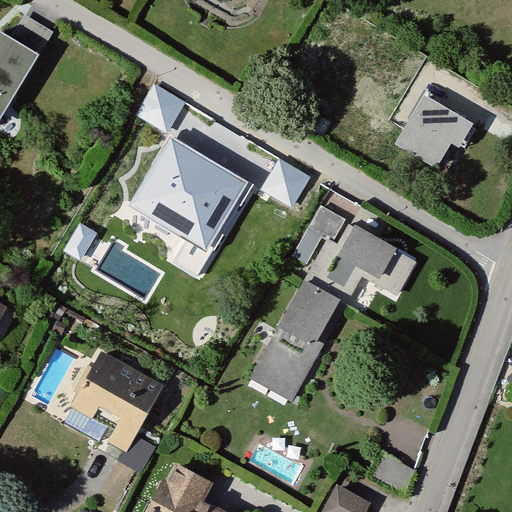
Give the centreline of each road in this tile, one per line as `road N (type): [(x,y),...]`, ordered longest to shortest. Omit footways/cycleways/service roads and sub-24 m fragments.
road 1 (residential): [(511,270),(51,0)]
road 2 (residential): [(425,511),(511,277)]
